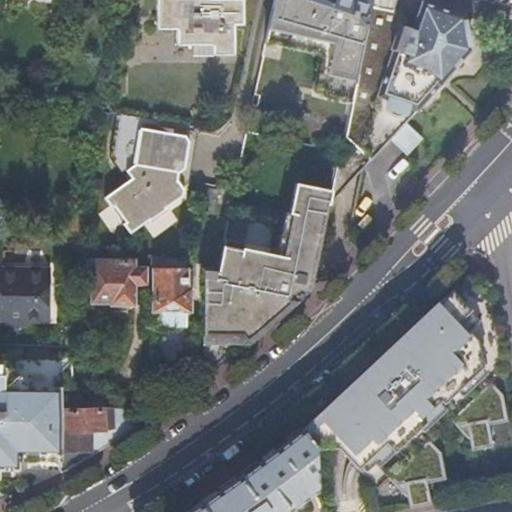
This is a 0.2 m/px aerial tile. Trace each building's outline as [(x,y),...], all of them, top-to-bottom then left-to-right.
[(177,30),(177,45),(211,45),(211,55),(234,56),(235,26),(243,26),(242,0),(157,0),(157,30),(177,30)] [(351,101),(371,0),(273,0),(265,40),(321,52),(313,89),(322,91),(322,95),(351,101)] [(371,0),(351,101),(341,149),(332,189),(329,204),(451,70),(448,66),(444,65),(449,52),(463,57),(468,50),(462,14),(420,0),(371,0)] [(211,45),(177,45),(177,55),(211,55),(211,45)] [(451,70),(463,57),(449,52),(444,65),(448,66),(451,70)] [(132,177),(105,196),(113,207),(116,205),(123,216),(121,218),(131,232),(150,218),(151,220),(169,207),(168,205),(184,194),(185,188),(178,179),(174,178),(175,171),(180,172),(186,167),(191,140),(187,134),(141,127),(135,163),(127,169),(132,177)] [(203,182),(197,209),(212,212),(218,185),(203,182)] [(229,210),(217,268),(205,268),(203,376),(261,334),(272,323),(322,277),(315,276),(329,204),(332,189),(297,182),(292,209),(294,209),(292,223),(229,210)] [(68,215),(64,238),(71,239),(80,240),(84,218),(68,215)] [(186,258),(150,252),(150,266),(186,267),(186,258)] [(91,257),(90,301),(111,302),(111,304),(134,305),(135,282),(145,282),(146,266),(135,265),(135,258),(91,257)] [(0,284),(13,286),(14,316),(45,316),(45,295),(51,294),(51,266),(1,267),(1,260),(0,260),(0,284)] [(150,266),(151,311),(156,311),(156,325),(186,325),(186,310),(191,310),(191,287),(189,287),(189,267),(186,267),(150,266)] [(428,440),(450,420),(490,382),(509,365),(490,281),(466,274),(427,314),(400,340),(388,352),(372,366),(363,375),(318,414),(300,428),(315,450),(316,449),(337,448),(362,473),(373,462),(388,478),(428,440)] [(0,284),(0,310),(1,310),(1,316),(14,316),(13,286),(0,284)] [(72,364),(72,354),(14,354),(15,388),(0,388),(0,467),(19,468),(19,458),(62,458),(60,429),(59,386),(73,386),(72,364)] [(0,388),(15,388),(14,354),(5,354),(5,372),(0,372),(0,388)] [(468,439),(469,441),(490,437),(488,425),(507,422),(502,395),(490,382),(450,420),(468,439)] [(89,385),(73,386),(59,386),(60,429),(62,458),(62,468),(66,469),(93,453),(136,426),(128,409),(107,408),(90,393),(89,385)] [(315,450),(300,428),(283,443),(263,459),(243,474),(220,490),(197,506),(187,511),(287,511),(316,492),(314,452),(317,452),(315,450)] [(492,447),(490,437),(469,441),(471,451),(492,447)] [(388,478),(408,499),(428,495),(427,484),(445,480),(440,453),(428,440),(388,478)] [(377,488),(388,478),(373,462),(362,473),(377,488)] [(430,505),(428,495),(408,499),(410,509),(430,505)]
